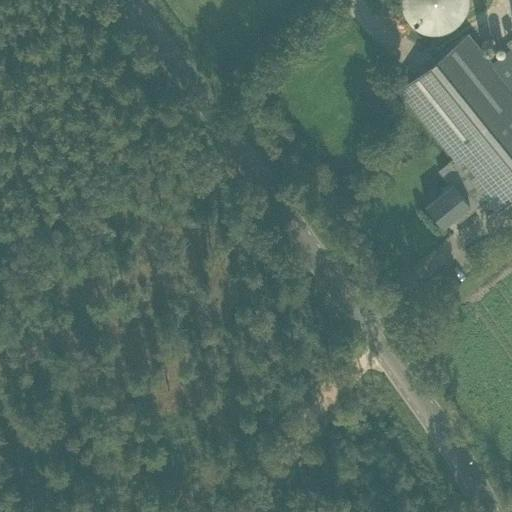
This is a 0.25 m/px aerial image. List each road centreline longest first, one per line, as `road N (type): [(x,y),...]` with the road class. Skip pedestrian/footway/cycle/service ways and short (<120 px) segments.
road 1 (secondary): [(486,511),(369,331),(125,0)]
road 2 (track): [(369,331),(251,511)]
